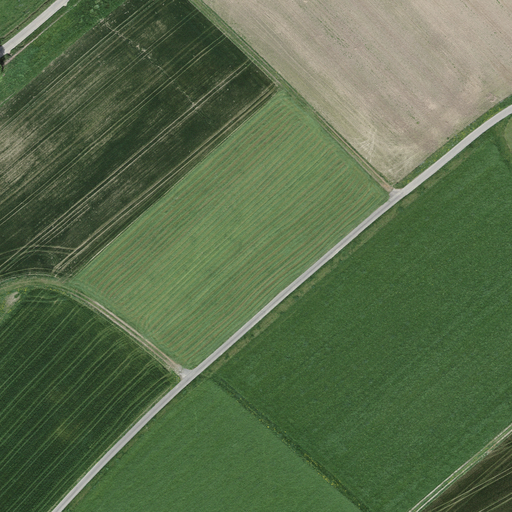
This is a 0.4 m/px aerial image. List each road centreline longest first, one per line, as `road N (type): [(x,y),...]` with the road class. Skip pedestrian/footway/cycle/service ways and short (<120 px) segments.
road 1 (residential): [(511,108),(188,377),(55,511)]
road 2 (track): [(194,0),(397,196)]
road 3 (track): [(0,294),(57,286),(188,377)]
road 4 (track): [(511,426),(413,511)]
